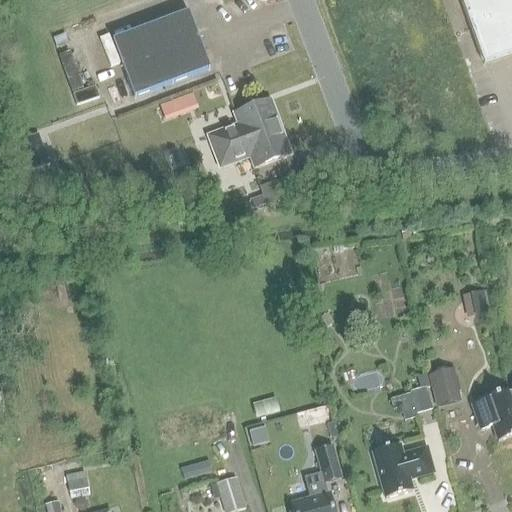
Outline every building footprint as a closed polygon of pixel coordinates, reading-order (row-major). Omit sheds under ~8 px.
[(511,0),(459,0),(483,67),(511,56),(511,0)] [(133,99),(209,71),(188,13),(112,42),(133,99)] [(94,88),(72,96),(76,108),(98,100),(94,88)] [(163,119),(196,107),(192,96),(159,108),(163,119)] [(255,170),(289,158),(282,138),(283,137),(280,129),(278,130),(268,102),(235,115),(239,128),(209,139),(220,169),(250,157),(255,170)] [(42,134),(22,137),(26,167),(47,164),(42,134)] [(465,294),(467,316),(486,314),(484,292),(465,294)] [(431,377),(439,408),(459,403),(451,372),(431,377)] [(431,411),(425,389),(409,394),(415,416),(431,411)] [(497,443),(511,438),(511,404),(508,392),(483,401),(483,403),(471,407),(480,433),(492,428),(497,443)] [(298,430),(329,422),(325,408),(294,416),(298,430)] [(203,447),(222,436),(215,423),(196,434),(203,447)] [(385,501),(412,493),(408,480),(416,478),(417,479),(433,475),(426,450),(401,457),(399,447),(372,455),(385,501)] [(324,485),(340,480),(332,449),(314,454),(320,475),(303,480),(309,501),(291,506),(292,511),(331,511),(327,496),(324,485)] [(66,477),(70,501),(88,497),(84,474),(66,477)] [(216,486),(223,511),(242,511),(245,511),(236,480),(216,486)]
